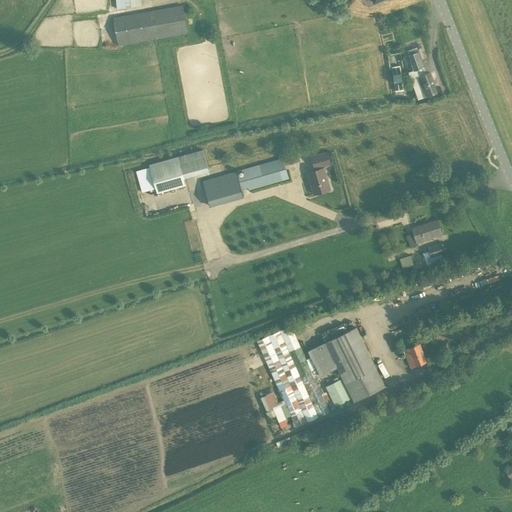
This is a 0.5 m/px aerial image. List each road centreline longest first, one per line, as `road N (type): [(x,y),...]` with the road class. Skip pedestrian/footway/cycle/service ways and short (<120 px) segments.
road 1 (unknown): [(511,332),(311,427)]
road 2 (tertiary): [(511,186),(438,0)]
